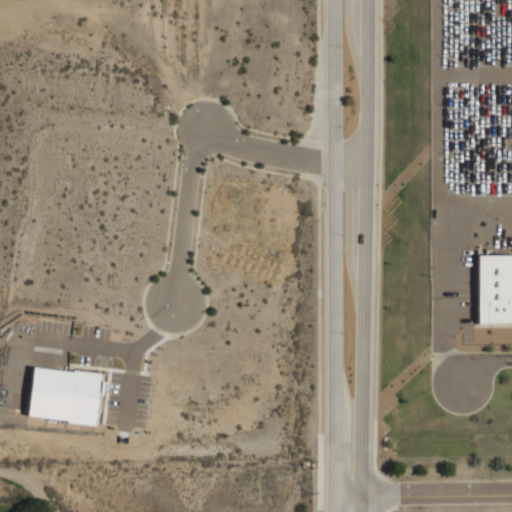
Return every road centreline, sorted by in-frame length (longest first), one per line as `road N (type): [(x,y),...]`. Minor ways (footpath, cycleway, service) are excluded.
road 1 (secondary): [(362,511),(367,0)]
road 2 (secondary): [(334,0),(334,511)]
road 3 (residential): [(367,162),(298,158),(196,133),(174,304)]
road 4 (tertiary): [(511,492),(335,494)]
